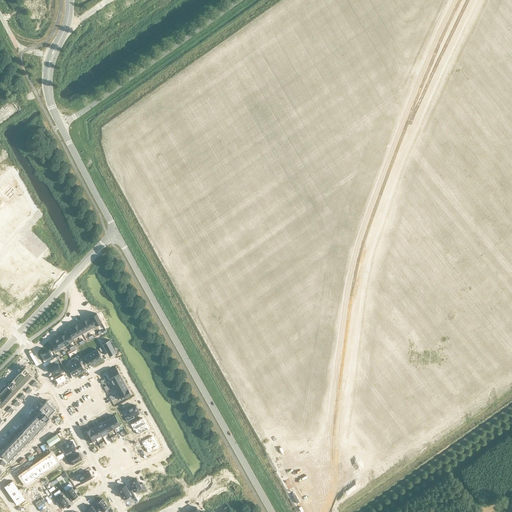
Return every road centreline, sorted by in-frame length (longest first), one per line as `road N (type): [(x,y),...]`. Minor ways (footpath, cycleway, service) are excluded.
road 1 (tertiary): [(138,257),(199,222),(511,87)]
road 2 (tertiary): [(244,463),(135,269)]
road 3 (tertiary): [(128,254),(49,101),(50,57)]
road 4 (residential): [(168,451),(118,358),(55,393)]
road 5 (tertiary): [(123,259),(68,283),(16,334)]
road 6 (tertiary): [(28,348),(63,311),(126,268)]
road 7 (residential): [(0,183),(12,171),(37,216),(0,256)]
